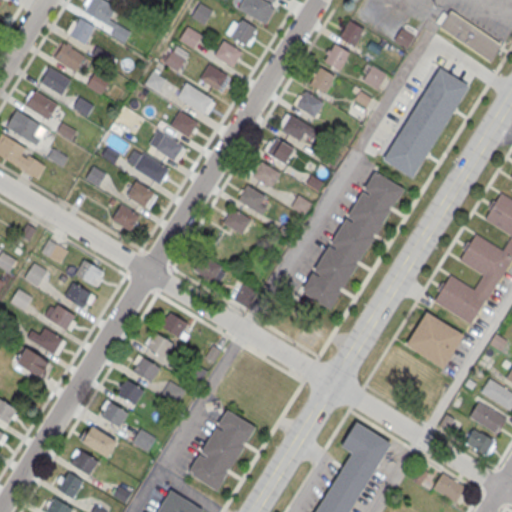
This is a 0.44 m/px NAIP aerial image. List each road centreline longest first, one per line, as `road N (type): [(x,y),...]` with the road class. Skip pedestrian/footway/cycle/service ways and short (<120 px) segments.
road 1 (residential): [(511,497),(0,182)]
road 2 (residential): [(316,0),(0,509)]
road 3 (tertiary): [(511,98),(250,511)]
